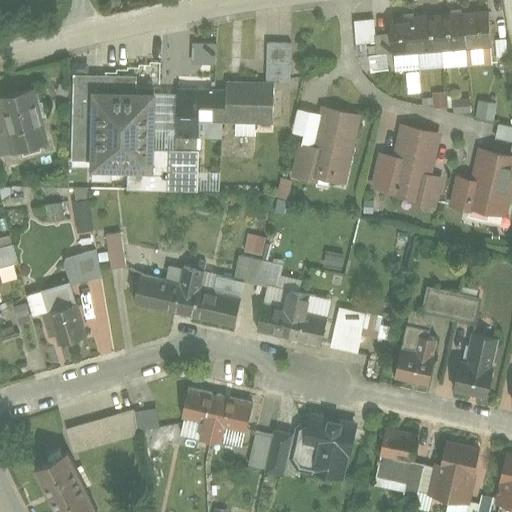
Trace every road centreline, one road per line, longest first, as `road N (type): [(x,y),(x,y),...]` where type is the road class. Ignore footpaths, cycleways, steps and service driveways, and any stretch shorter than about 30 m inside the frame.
road 1 (residential): [(0,410),(167,358),(210,358),(511,426)]
road 2 (residential): [(276,0),(75,34)]
